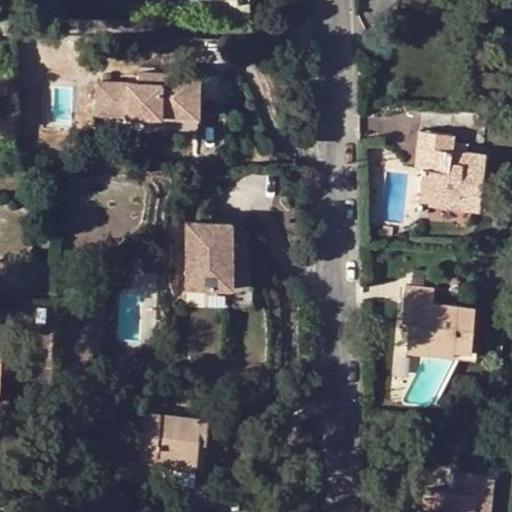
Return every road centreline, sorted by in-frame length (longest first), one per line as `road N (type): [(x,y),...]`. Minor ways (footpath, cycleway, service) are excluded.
road 1 (residential): [(341,511),(331,34)]
road 2 (residential): [(331,34),(0,23)]
